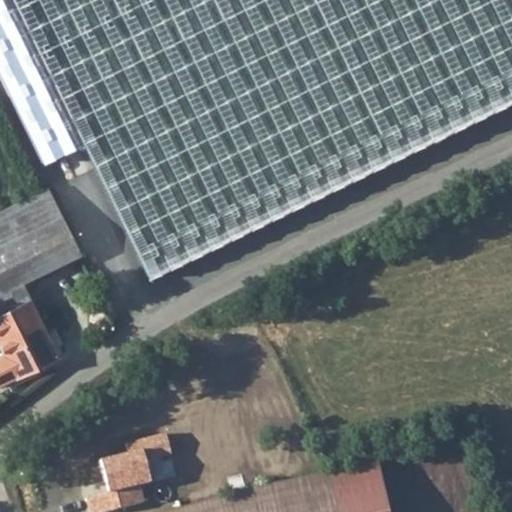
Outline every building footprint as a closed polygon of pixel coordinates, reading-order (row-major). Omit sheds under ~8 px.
[(396,0),(0,0),(0,95),(10,91),(24,121),(35,116),(39,125),(71,109),(152,275),(458,125),(396,0)] [(511,0),(410,0),(469,119),(511,98),(511,0)] [(64,120),(59,119),(54,120),(51,122),(49,124),(48,127),(48,134),(49,137),(52,140),(56,141),(61,142),(65,140),(69,136),(70,132),(70,127),(68,123),(64,120)] [(0,291),(20,281),(80,253),(47,188),(38,193),(0,211),(0,291)] [(20,281),(0,291),(0,313),(29,299),(20,281)] [(0,384),(58,357),(29,299),(0,313),(0,347),(1,349),(0,349),(0,384)] [(250,489),(255,511),(384,511),(375,464),(250,489)] [(255,511),(250,489),(162,511),(255,511)]
